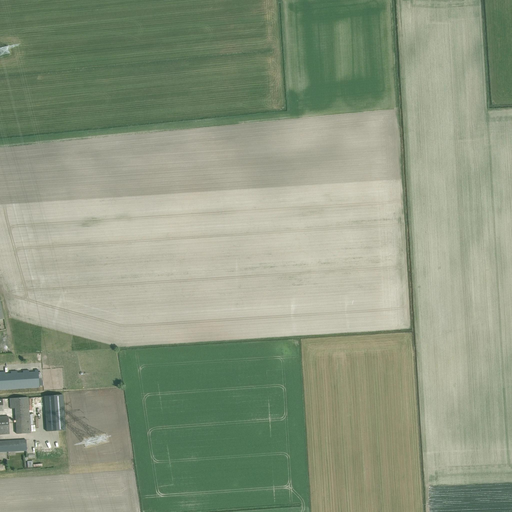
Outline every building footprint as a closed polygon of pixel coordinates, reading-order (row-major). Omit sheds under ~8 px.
[(0,389),(39,387),(38,369),(0,371),(0,389)] [(63,395),(44,396),(47,432),(65,430),(63,395)] [(31,433),(28,397),(10,398),(11,414),(15,414),(17,434),(31,433)] [(0,416),(0,434),(10,434),(8,416),(0,416)] [(0,441),(0,452),(26,451),(25,440),(0,441)]
